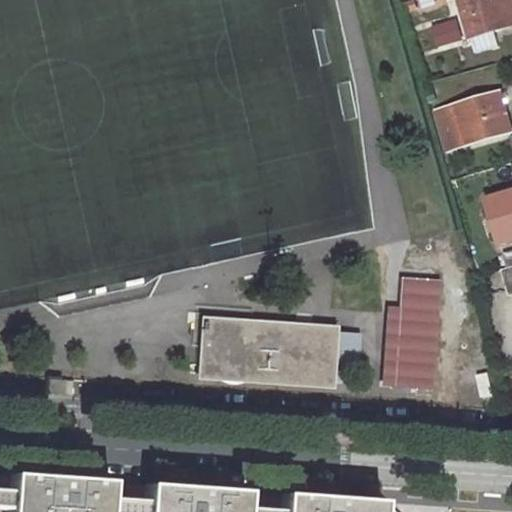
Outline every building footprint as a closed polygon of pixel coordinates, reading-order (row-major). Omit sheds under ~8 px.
[(497,33),(511,29),(511,0),(472,0),(461,3),(475,55),(500,48),(497,33)] [(500,95),(437,112),(448,151),(511,133),(500,95)] [(511,242),(511,194),(487,201),(499,246),(511,242)] [(511,294),(511,267),(501,271),(508,296),(511,294)] [(429,388),(433,277),(394,276),(393,305),(378,304),(376,386),(429,388)] [(320,385),(325,333),(196,322),(195,333),(199,333),(195,376),(320,385)] [(111,483),(12,476),(11,492),(9,511),(109,511),(110,500),(111,483)] [(248,493),(148,486),(147,502),(145,511),(246,511),(246,510),(248,493)] [(11,492),(0,491),(0,510),(9,511),(11,492)] [(371,511),(372,502),(284,496),(282,511),(371,511)] [(145,511),(147,502),(110,500),(109,511),(145,511)] [(372,502),(371,511),(393,511),(383,503),(372,502)]
